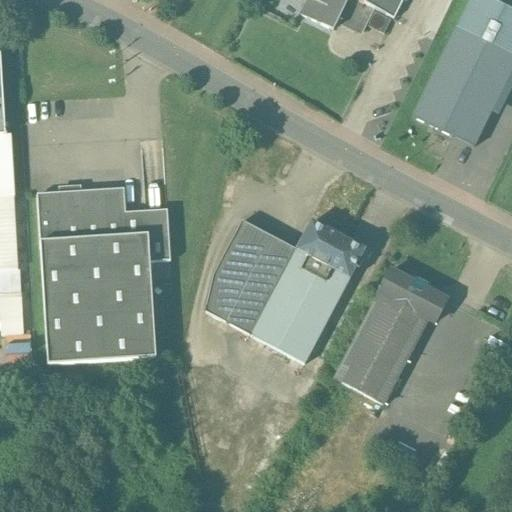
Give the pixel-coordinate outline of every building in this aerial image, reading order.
[(308,0),(300,17),(337,35),(343,24),(367,36),(373,25),(390,34),(406,0),(308,0)] [(511,70),(511,56),(456,29),(412,119),(449,137),(473,149),(511,70)] [(5,138),(0,138),(0,199),(14,199),(10,138),(5,138)] [(126,192),(36,197),(46,368),(155,361),(150,265),(170,264),(167,211),(127,214),(126,192)] [(14,199),(0,199),(0,298),(20,297),(14,199)] [(311,216),(295,248),(245,223),(218,277),(211,314),(309,364),(368,245),(311,216)] [(453,300),(392,269),(335,381),(388,408),(431,324),(439,328),(453,300)] [(20,297),(0,298),(0,312),(2,337),(22,336),(20,297)]
